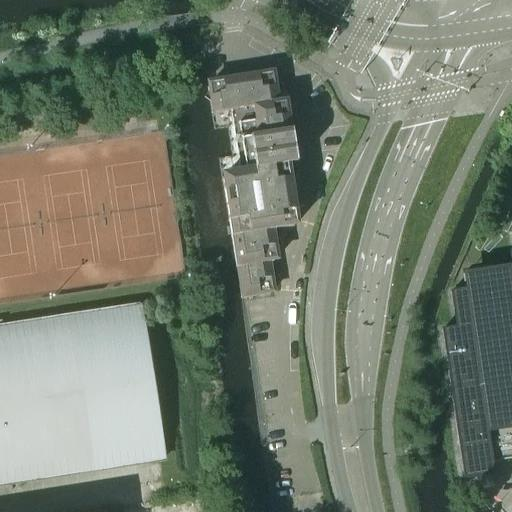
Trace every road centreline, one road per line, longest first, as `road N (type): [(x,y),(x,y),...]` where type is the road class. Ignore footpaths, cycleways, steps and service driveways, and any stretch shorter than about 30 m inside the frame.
road 1 (secondary): [(378,511),(364,421),(371,282),(406,172),(481,31)]
road 2 (secondary): [(402,92),(369,161),(330,296),(335,428),(353,511)]
